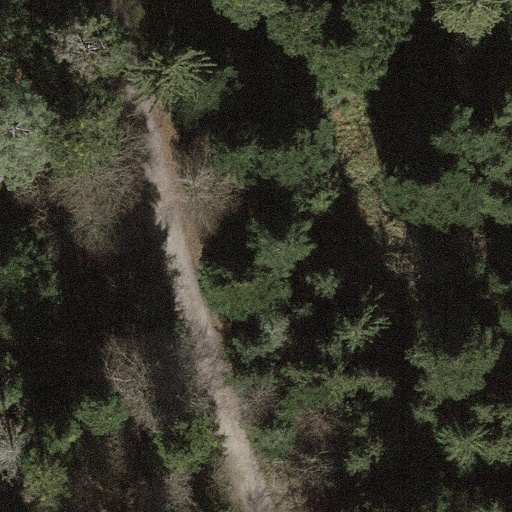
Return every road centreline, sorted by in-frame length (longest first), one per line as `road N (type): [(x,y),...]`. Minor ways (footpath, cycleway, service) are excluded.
road 1 (track): [(264,511),(110,0)]
road 2 (track): [(121,52),(235,21),(358,12),(471,28),(511,43)]
